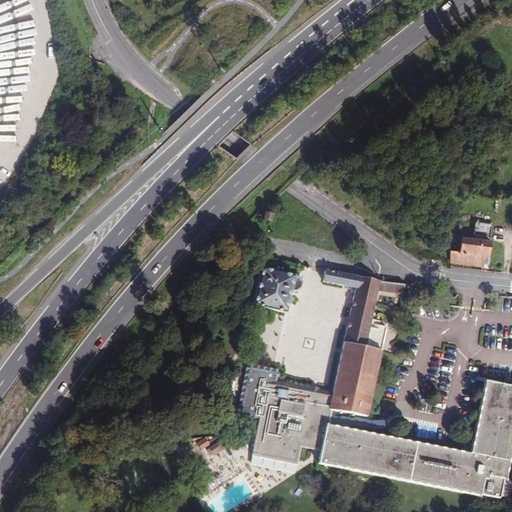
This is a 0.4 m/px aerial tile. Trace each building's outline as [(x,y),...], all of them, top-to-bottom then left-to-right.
[(106,57),(97,39),(88,43),(87,52),(78,59),(79,64),(84,64),(91,59),(101,59),(106,57)] [(476,212),(476,229),(466,229),(465,242),(455,242),(455,255),(487,256),(487,243),(492,243),(493,212),(476,212)] [(297,276),(298,273),(266,267),(265,267),(258,305),(289,312),(294,289),(301,286),(302,281),(297,276)] [(371,319),(377,291),(379,279),(323,269),(321,280),(353,287),(336,373),(334,384),(309,379),(311,371),(306,370),(306,367),(284,363),(282,371),(278,370),(280,363),(281,353),(256,349),(247,397),(262,400),(260,410),(258,409),(254,431),(256,436),(295,444),(299,427),(324,433),(321,449),(458,477),(501,485),(501,482),(505,465),(507,465),(511,442),(511,373),(489,369),(474,440),(329,409),(330,406),(331,399),(332,394),(369,402),(384,328),(381,328),(382,322),(371,319)] [(403,293),(404,283),(384,280),(383,291),(403,293)] [(241,396),(247,397),(256,349),(251,348),(241,396)] [(334,384),(336,373),(306,367),(306,370),(311,371),(309,379),(334,384)] [(345,401),(331,399),(330,406),(343,409),(345,401)] [(345,400),(345,401),(343,409),(356,411),(357,410),(374,414),(386,412),(385,403),(375,404),(358,401),(358,402),(345,400)] [(200,430),(205,427),(202,421),(196,425),(200,430)] [(225,432),(231,429),(227,424),(222,427),(225,432)] [(196,441),(200,449),(209,445),(205,437),(196,441)] [(505,465),(501,482),(511,484),(511,465),(507,465),(505,465)]
